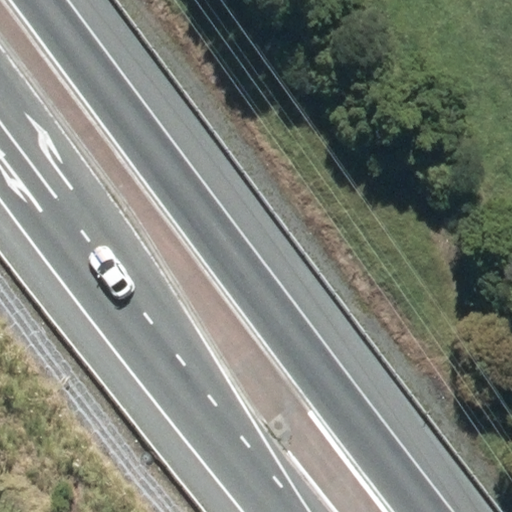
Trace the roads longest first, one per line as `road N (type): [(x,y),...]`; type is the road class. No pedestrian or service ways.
road 1 (trunk): [(43,0),(436,511)]
road 2 (trunk): [(304,511),(0,117)]
